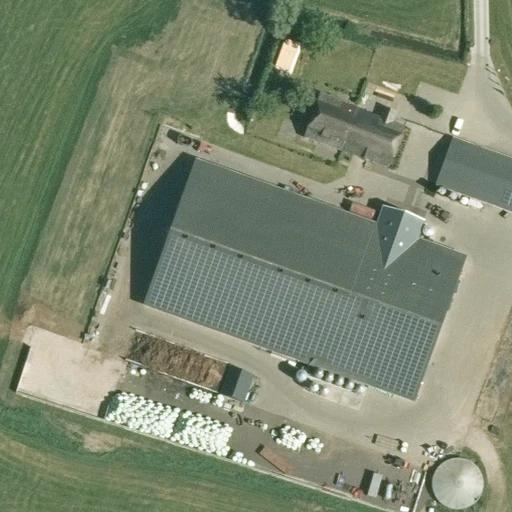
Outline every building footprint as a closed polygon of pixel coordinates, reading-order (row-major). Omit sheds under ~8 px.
[(379,70),(373,81),(390,92),(397,81),(379,70)] [(357,110),(320,96),(304,137),(388,170),(404,129),(357,110)] [(511,162),(453,141),(437,186),(511,212),(511,162)] [(267,177),(293,188),(302,169),(276,157),(267,177)] [(143,305),(412,402),(464,261),(416,244),(423,224),(383,209),(376,229),(194,163),(143,305)] [(309,195),(346,207),(356,177),(319,165),(309,195)] [(448,510),(457,511),(466,510),(473,505),(479,498),(482,490),(482,481),(479,472),(473,466),(466,461),(457,460),(448,461),(440,466),(434,472),(431,481),(431,490),(434,498),(440,505),(448,510)]
